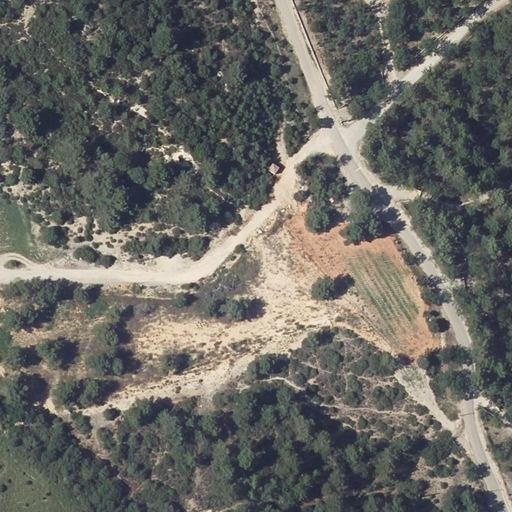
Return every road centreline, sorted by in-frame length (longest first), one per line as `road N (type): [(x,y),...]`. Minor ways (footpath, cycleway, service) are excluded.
road 1 (unclassified): [(336,137),(456,318),(473,434),(502,511)]
road 2 (track): [(0,279),(205,269),(251,228),(284,175),(336,137)]
road 3 (unclassified): [(336,137),(359,129),(392,89),(497,0)]
road 4 (unclassified): [(288,0),(336,137)]
